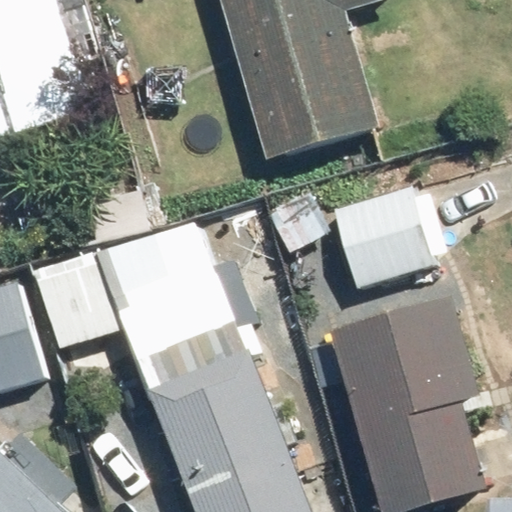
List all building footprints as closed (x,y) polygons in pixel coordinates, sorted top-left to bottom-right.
[(0,0),(0,57),(5,73),(73,52),(56,0),(0,0)] [(211,0),(177,0),(195,66),(227,58),(211,0)] [(403,0),(226,0),(241,47),(243,46),(280,172),(397,138),(361,19),(406,6),(403,0)] [(317,189),(270,215),(296,263),(343,237),(317,189)] [(346,217),(367,295),(445,274),(423,196),(346,217)] [(0,298),(0,401),(54,388),(28,292),(0,298)] [(440,511),(497,495),(472,415),(493,408),(460,305),(441,312),(440,309),(339,339),(392,511),(440,511)] [(316,511),(254,359),(158,397),(204,511),(316,511)] [(0,511),(61,511),(0,452),(0,511)]
